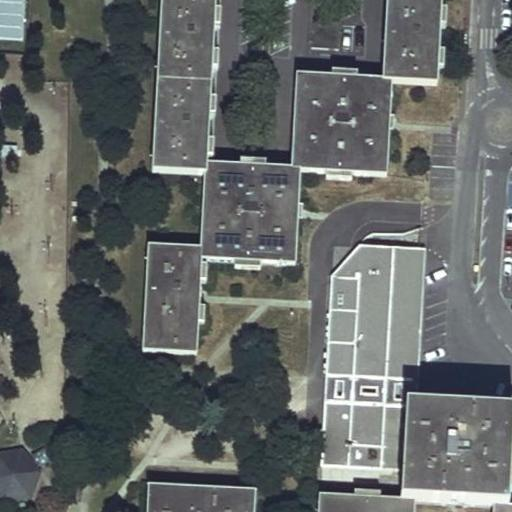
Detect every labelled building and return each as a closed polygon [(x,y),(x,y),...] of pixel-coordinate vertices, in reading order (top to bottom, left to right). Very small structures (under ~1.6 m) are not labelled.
[(0,0),(0,38),(25,40),(26,0),(0,0)] [(206,177),(202,253),(149,250),(143,353),(196,356),(202,261),(294,266),(301,173),(387,178),(392,84),(437,87),(441,0),(387,0),(383,83),(299,78),(294,172),(208,167),(216,0),(164,0),(154,173),(206,177)] [(342,24),(314,22),(312,50),(340,52),(342,24)] [(331,276),(327,377),(412,381),(417,301),(419,250),(361,247),(331,276)] [(0,374),(0,394),(10,390),(2,374),(0,374)] [(327,377),(326,404),(411,409),(412,381),(327,377)] [(320,498),(319,511),(253,511),(255,494),(249,493),(156,488),(149,488),(147,511),(412,511),(413,504),(454,506),(492,508),(491,511),(511,511),(511,509),(503,509),(509,414),(411,409),(326,404),(322,466),(408,470),(406,503),(320,498)] [(0,449),(0,494),(23,490),(30,466),(13,447),(0,449)]
